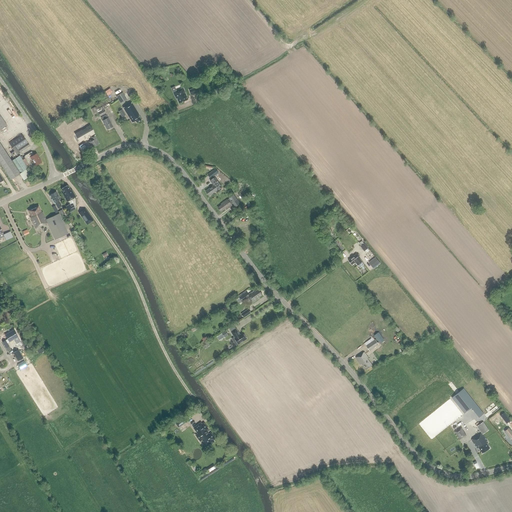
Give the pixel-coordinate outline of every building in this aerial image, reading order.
[(199,92),(197,87),(189,90),(191,95),(199,92)] [(179,103),(188,99),(183,88),(173,92),(176,99),(177,98),(179,103)] [(127,100),(122,93),(116,97),(121,103),(127,100)] [(91,109),(94,114),(108,107),(104,99),(98,102),(100,104),(91,109)] [(139,114),(131,103),(123,108),(132,123),(135,121),(136,123),(141,120),(138,115),(139,114)] [(111,123),(108,118),(106,115),(101,117),(102,120),(102,121),(105,126),(107,129),(112,127),(110,123),(111,123)] [(16,155),(29,146),(22,135),(9,143),(14,151),(11,154),(13,158),(17,156),(16,155)] [(92,147),(99,143),(96,139),(96,138),(94,135),(90,137),(92,140),(90,142),(92,147)] [(35,165),(41,162),(36,154),(34,155),(32,152),(25,156),(28,161),(31,159),(35,165)] [(19,173),(28,168),(20,155),(11,161),(19,173)] [(209,188),(209,189),(206,191),(209,196),(213,193),(213,194),(222,187),(215,177),(210,181),(214,185),(209,188)] [(61,189),(63,193),(62,193),(67,201),(75,197),(71,190),(70,190),(67,185),(61,189)] [(58,208),(61,206),(58,200),(60,199),(56,192),(50,195),(54,202),(58,208)] [(229,199),(228,200),(227,199),(221,204),(221,205),(218,207),(221,212),(226,209),(232,205),(231,205),(233,204),(235,207),(240,204),(234,194),(229,198),(229,199)] [(47,223),(50,228),(55,240),(68,234),(63,223),(59,214),(49,218),(46,219),(42,212),(41,212),(38,206),(29,211),(30,214),(31,216),(30,217),(32,221),(35,228),(47,223)] [(89,214),(83,218),(87,224),(93,220),(89,214)] [(6,240),(13,238),(11,232),(7,233),(3,234),(6,240)] [(352,265),(355,262),(358,265),(362,262),(359,259),(360,259),(358,257),(359,256),(358,254),(357,255),(356,254),(349,260),(352,265)] [(372,260),(369,263),(374,268),(380,263),(376,259),(373,261),(372,260)] [(239,298),(242,301),(243,302),(249,298),(252,303),(259,299),(258,298),(262,295),(258,289),(255,292),(254,291),(248,295),(247,292),(239,298)] [(241,314),(244,318),(251,313),(248,309),(241,314)] [(238,345),(238,344),(247,339),(243,333),(240,335),(236,329),(231,332),(234,337),(235,338),(234,338),(238,345)] [(9,342),(18,337),(14,330),(5,335),(9,342)] [(380,343),(384,340),(379,333),(374,335),(380,343)] [(373,337),(364,343),(370,351),(379,345),(378,344),(376,340),(375,339),(374,340),(373,337)] [(8,352),(11,350),(5,340),(2,342),(8,352)] [(13,353),(18,361),(23,358),(18,350),(13,353)] [(365,370),(372,365),(368,359),(369,358),(364,352),(355,358),(360,365),(361,364),(365,370)] [(24,361),(17,365),(20,369),(27,366),(24,361)] [(483,413),(463,388),(452,397),(464,414),(471,408),(478,417),(483,413)] [(511,421),(504,413),(501,416),(507,424),(511,421)] [(176,423),(179,427),(187,422),(184,418),(176,423)] [(477,426),(482,433),(483,434),(489,430),(483,422),(477,426)] [(213,440),(215,439),(211,433),(209,434),(206,430),(208,429),(204,423),(202,425),(201,423),(194,428),(198,434),(196,435),(200,441),(202,440),(207,447),(214,442),(213,440)] [(455,432),(460,440),(467,435),(461,427),(455,432)] [(482,453),(490,448),(487,443),(488,442),(483,434),(482,433),(472,440),(477,449),(479,448),(482,453)]
